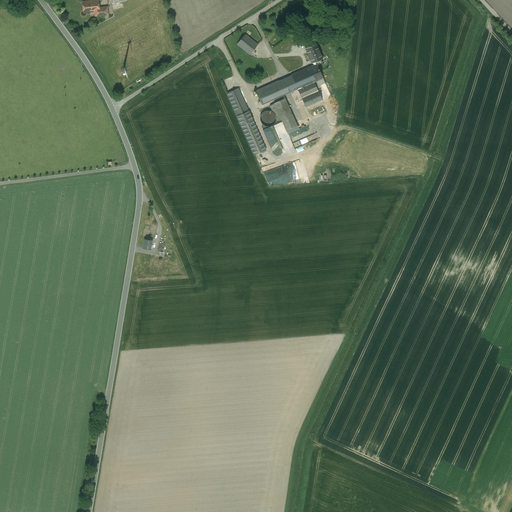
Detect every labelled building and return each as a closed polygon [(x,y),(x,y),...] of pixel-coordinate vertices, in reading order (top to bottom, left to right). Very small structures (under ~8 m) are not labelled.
[(97,0),(94,0),(82,1),(84,12),(94,11),(95,12),(98,11),(99,15),(108,14),(107,7),(98,8),(97,0)] [(258,44),(245,34),(237,44),(250,55),(258,44)] [(307,47),(305,48),(312,63),(313,63),(315,61),(322,58),(316,44),(307,47)] [(314,65),(256,91),(262,104),(297,88),(298,88),(314,81),(323,77),(320,72),(317,64),(316,64),(315,61),(313,63),(314,65)] [(298,88),(297,88),(306,107),(322,99),(314,81),(298,88)] [(248,110),(238,88),(227,93),(237,115),(248,110)] [(285,98),(274,103),(286,130),(297,125),(285,98)] [(275,121),(276,118),(275,115),(273,112),(271,111),(268,110),(265,111),(262,113),(260,115),(260,118),(260,121),(262,124),(265,125),(268,126),(271,125),(273,124),(275,121)] [(265,150),(248,111),(237,116),(254,155),(265,150)] [(263,167),(268,184),(272,184),(311,173),(311,170),(311,166),(314,167),(315,172),(315,166),(315,164),(311,165),(311,164),(311,160),(298,164),(301,164),(290,167),(289,164),(270,170),(269,170),(268,167),(266,167),(267,170),(266,169),(265,167),(263,167)] [(152,240),(144,239),(143,248),(150,249),(152,240)]
